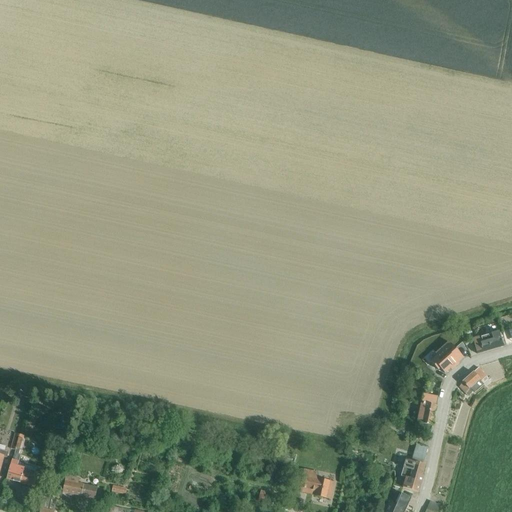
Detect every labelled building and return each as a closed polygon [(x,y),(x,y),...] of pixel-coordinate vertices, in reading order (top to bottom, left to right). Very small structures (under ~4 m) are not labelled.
[(481,336),(472,339),(477,355),(503,347),(499,332),(481,337),(481,336)] [(449,343),(443,348),(449,355),(455,350),(449,343)] [(446,357),(435,367),(445,377),(469,355),(460,346),(453,351),(457,355),(450,361),(446,357)] [(463,383),(459,388),(469,398),(473,392),(475,393),(484,385),(481,382),(486,377),(479,368),(463,383)] [(421,403),(417,423),(432,426),(438,398),(426,395),(422,394),(420,403),(421,403)] [(391,422),(388,428),(402,436),(406,430),(391,422)] [(19,435),(15,450),(12,461),(11,460),(10,464),(7,474),(6,480),(37,488),(41,474),(34,473),(35,468),(19,464),(19,461),(17,460),(21,449),(23,439),(24,435),(20,433),(20,435),(19,435)] [(15,433),(11,449),(15,450),(19,435),(15,433)] [(4,452),(5,447),(0,445),(0,467),(3,458),(6,459),(8,453),(4,452)] [(417,445),(412,461),(423,465),(428,448),(417,445)] [(423,465),(412,461),(406,460),(401,477),(406,478),(403,488),(419,493),(424,476),(423,476),(426,466),(423,465)] [(1,472),(7,474),(10,464),(4,462),(1,472)] [(318,497),(330,500),(333,483),(318,480),(315,480),(317,473),(304,470),(300,488),(319,492),(318,497)] [(63,483),(61,494),(95,500),(97,488),(76,485),(77,479),(67,477),(66,483),(63,483)] [(125,495),(126,489),(113,486),(111,492),(125,495)] [(260,493),(258,501),(270,505),(272,497),(271,497),(272,494),(267,493),(267,495),(260,493)] [(44,498),(40,511),(52,511),(49,511),(52,499),(44,498)] [(439,511),(443,502),(432,498),(429,508),(439,511)]
